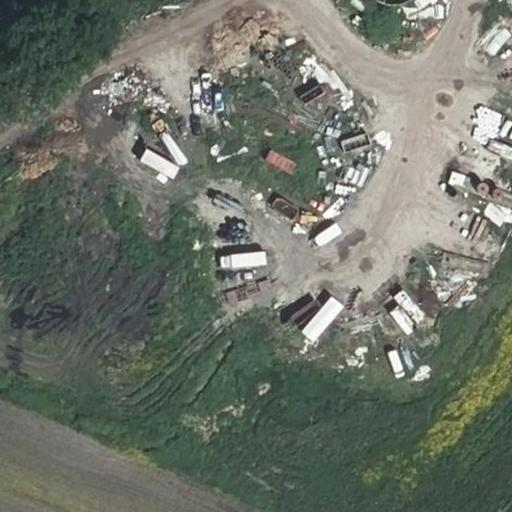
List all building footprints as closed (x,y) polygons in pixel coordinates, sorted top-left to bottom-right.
[(373,0),(388,13),(400,0),(373,0)] [(136,74),(118,81),(134,119),(152,112),(136,74)] [(83,140),(102,170),(124,155),(106,126),(83,140)] [(269,149),(263,161),(289,175),(295,162),(269,149)] [(454,185),(451,197),(475,204),(478,192),(454,185)]
